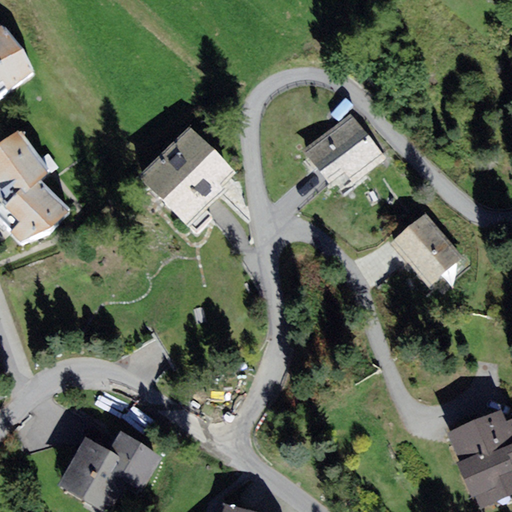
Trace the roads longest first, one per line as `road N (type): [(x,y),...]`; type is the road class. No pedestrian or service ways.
road 1 (residential): [(511,221),(486,219),(451,195),(340,84),(303,76),(271,87),(255,105),(249,137),(280,346),(269,384),(231,437)]
road 2 (residential): [(231,437),(117,376),(87,370),(30,393),(0,423)]
